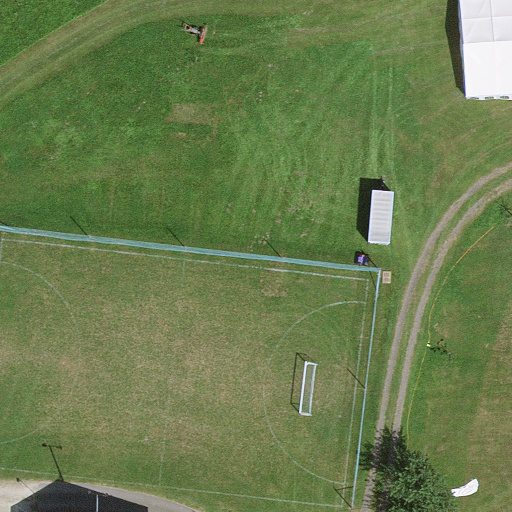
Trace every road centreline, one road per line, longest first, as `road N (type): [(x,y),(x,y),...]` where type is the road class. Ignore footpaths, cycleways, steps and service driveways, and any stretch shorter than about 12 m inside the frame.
road 1 (track): [(374,511),(411,306),(444,236),(493,187),(511,183)]
road 2 (track): [(0,505),(167,511)]
